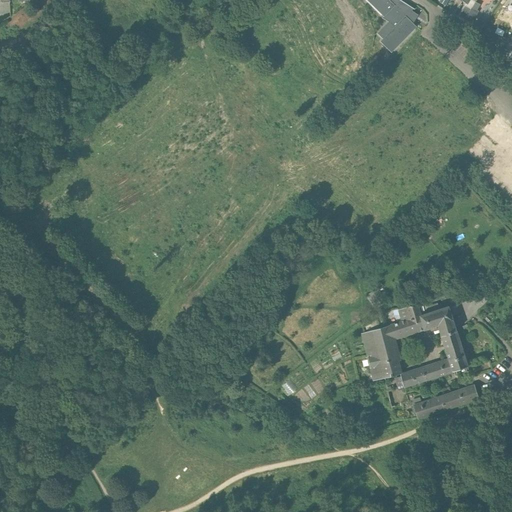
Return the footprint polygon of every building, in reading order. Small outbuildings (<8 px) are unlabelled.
[(366,0),(383,17),(383,18),(389,22),(377,34),(382,39),(380,42),(391,53),(417,27),(413,23),(418,14),(412,11),(413,9),(400,0),(366,0)] [(465,20),(476,2),(472,0),(470,0),(468,5),(465,3),(458,15),(465,20)] [(481,5),(476,2),(465,20),(472,23),(479,12),(477,10),(481,5)] [(480,32),(484,26),(478,22),(474,28),(480,32)] [(487,27),(483,33),(489,37),(494,31),(487,27)] [(367,297),(376,309),(387,302),(379,290),(367,297)] [(400,373),(405,387),(468,366),(453,320),(449,307),(420,316),(417,305),(399,311),(402,322),(360,336),(366,354),(375,382),(400,373)] [(489,363),(474,369),(475,372),(490,367),(489,363)] [(414,405),(418,418),(478,398),(474,385),(414,405)]
